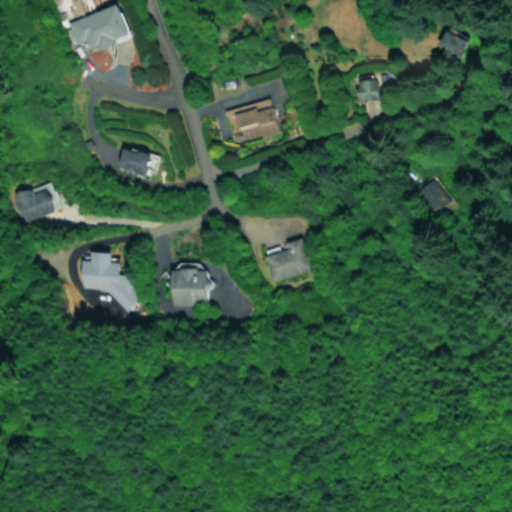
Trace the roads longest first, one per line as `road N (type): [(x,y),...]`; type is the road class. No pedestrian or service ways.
road 1 (residential): [(201,177),(449,92)]
road 2 (residential): [(147,0),(212,204)]
